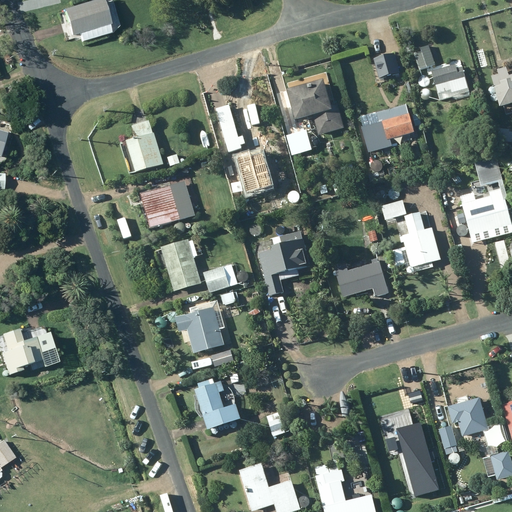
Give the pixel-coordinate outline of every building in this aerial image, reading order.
[(105,0),(95,0),(65,9),(73,36),(112,25),(105,0)] [(436,65),(430,45),(414,51),(420,70),(436,65)] [(457,65),(433,71),(441,100),(471,92),(464,67),(458,68),(457,65)] [(490,89),(495,111),(511,107),(511,72),(491,77),(493,88),(490,89)] [(327,79),(290,89),(299,119),(315,115),(321,135),(346,128),(339,104),(335,106),(327,79)] [(363,126),(370,153),(393,147),(391,139),(416,133),(408,104),(378,113),(381,120),(363,126)] [(165,164),(156,133),(154,133),(150,120),(134,126),(137,138),(128,141),(138,173),(165,164)] [(465,131),(477,129),(476,121),(464,122),(465,131)] [(241,146),(235,127),(225,130),(230,149),(241,146)] [(511,128),(500,127),(498,145),(511,146),(511,128)] [(178,155),(168,157),(170,166),(180,163),(178,155)] [(238,195),(270,185),(266,173),(258,175),(255,165),(253,165),(250,155),(237,159),(240,169),(234,171),(239,185),(235,186),(238,195)] [(358,181),(354,165),(343,167),(347,183),(358,181)] [(187,181),(143,194),(153,229),(197,216),(187,181)] [(415,181),(407,183),(408,190),(416,189),(415,181)] [(431,182),(419,185),(420,193),(433,190),(431,182)] [(511,226),(511,219),(504,189),(491,192),(492,197),(464,204),(473,237),(511,226)] [(445,193),(448,205),(456,202),(453,191),(445,193)] [(406,201),(379,207),(383,222),(409,215),(406,201)] [(443,261),(435,230),(427,232),(422,214),(407,218),(411,235),(401,238),(403,244),(406,244),(407,248),(392,253),(396,269),(407,266),(410,275),(436,268),(434,263),(443,261)] [(301,231),(282,236),(283,244),(276,246),(277,249),(260,254),(267,282),(264,283),(266,289),(269,289),(271,296),(284,292),(280,274),(311,265),(301,231)] [(369,233),(372,242),(379,240),(376,231),(369,233)] [(460,241),(466,260),(475,257),(469,238),(460,241)] [(167,261),(176,292),(203,283),(195,257),(197,256),(192,241),(190,241),(189,240),(163,248),(164,254),(159,255),(162,262),(167,261)] [(345,297),(375,288),(378,297),(391,293),(381,261),(379,262),(378,259),(373,260),(374,264),(349,271),(348,265),(336,268),(345,297)] [(232,265),(205,273),(211,293),(238,284),(232,265)] [(234,293),(222,296),(224,304),(237,301),(234,293)] [(217,312),(217,311),(215,307),(178,318),(182,332),(189,330),(196,354),(226,345),(218,318),(218,317),(219,317),(221,317),(223,315),(223,313),(222,311),(220,310),(217,311),(217,312)] [(44,359),(37,337),(23,342),(19,330),(0,335),(0,346),(9,375),(23,370),(22,367),(44,359)] [(232,353),(211,358),(214,369),(235,363),(232,353)] [(231,376),(234,384),(246,380),(244,372),(231,376)] [(210,430),(243,419),(239,405),(226,409),(221,392),(226,391),(223,382),(212,385),(211,380),(199,383),(201,389),(198,390),(210,430)] [(406,395),(409,407),(423,403),(420,391),(406,395)] [(491,429),(482,397),(469,401),(468,398),(459,400),(460,404),(450,407),(454,424),(460,423),(464,437),(491,429)] [(268,416),(273,433),(285,428),(279,412),(268,416)] [(401,451),(414,499),(440,492),(421,425),(396,431),(397,438),(385,441),(389,454),(401,451)] [(458,445),(453,426),(440,430),(447,455),(459,452),(457,446),(458,445)] [(4,440),(0,442),(0,471),(2,470),(0,468),(16,458),(4,440)] [(511,476),(511,456),(511,451),(493,456),(499,480),(511,476)] [(242,471),(254,511),(276,505),(278,511),(295,511),(302,510),(293,481),(271,488),(264,464),(242,471)] [(318,477),(326,511),(377,511),(374,495),(347,502),(342,482),(345,482),(343,471),(318,477)] [(350,499),(369,495),(367,486),(348,490),(350,499)] [(471,492),(457,495),(459,503),(473,499),(471,492)] [(394,508),(407,504),(405,495),(391,499),(394,508)]
